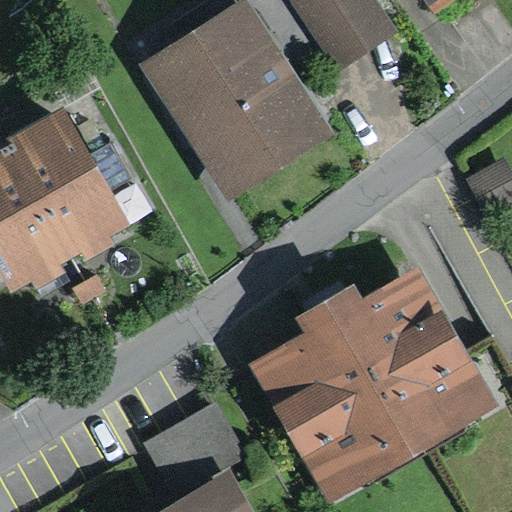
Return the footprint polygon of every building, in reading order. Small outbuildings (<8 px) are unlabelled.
[(155,71),(184,115),(194,108),(234,173),(305,127),(263,60),(272,54),(236,0),(210,0),(174,24),(190,48),(155,71)] [(366,0),(298,0),(338,60),(385,28),(366,0)] [(12,140),(6,144),(65,247),(117,217),(98,185),(125,170),(109,142),(82,157),(60,119),(15,145),(12,140)] [(0,254),(13,277),(65,247),(6,144),(0,147),(0,148),(2,152),(0,152),(0,254)] [(469,399),(447,361),(460,354),(438,316),(425,324),(404,286),(360,312),(348,291),(306,315),(318,336),(274,361),(295,399),(282,406),(304,444),(317,436),(338,474),(469,399)] [(189,484),(240,454),(212,405),(161,435),(189,484)] [(233,511),(221,490),(182,511),(233,511)]
